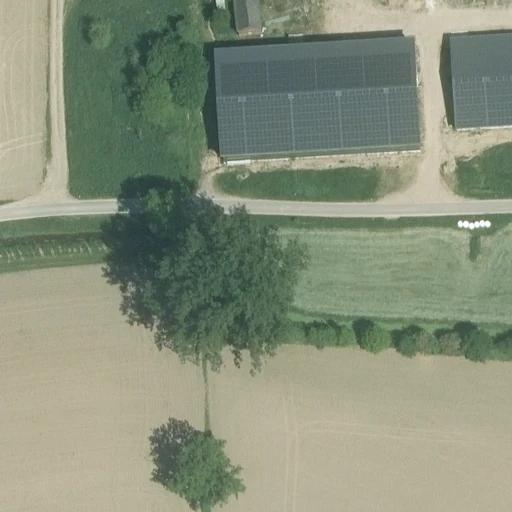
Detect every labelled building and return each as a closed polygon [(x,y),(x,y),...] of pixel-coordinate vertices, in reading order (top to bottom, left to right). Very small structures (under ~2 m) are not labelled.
[(235,0),(239,35),(261,33),(257,0),(235,0)] [(342,0),(347,41),(309,45),(310,55),(255,61),(260,112),(280,110),(375,100),(371,65),(389,63),(382,0),(342,0)] [(254,50),(217,54),(224,116),(260,112),(255,61),(254,50)] [(375,100),(280,110),(282,130),(377,120),(375,100)] [(273,157),(264,158),(265,174),(274,173),(273,157)]
